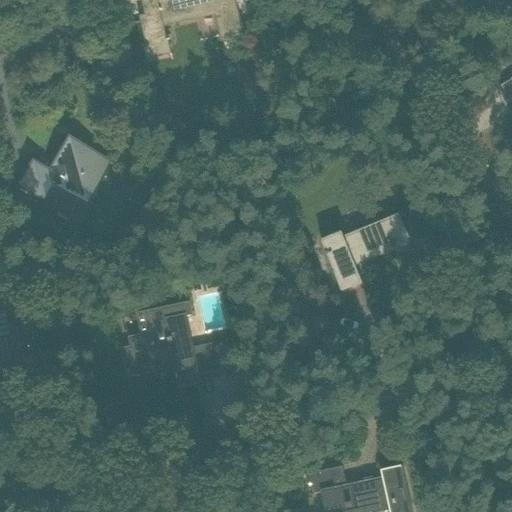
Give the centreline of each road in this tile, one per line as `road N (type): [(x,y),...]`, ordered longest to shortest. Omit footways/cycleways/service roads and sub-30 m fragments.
road 1 (residential): [(170,454),(296,426),(511,355)]
road 2 (residential): [(511,210),(376,0)]
road 3 (residential): [(0,494),(170,454)]
